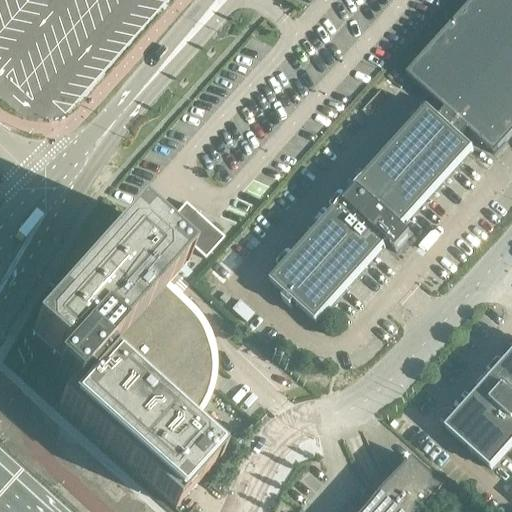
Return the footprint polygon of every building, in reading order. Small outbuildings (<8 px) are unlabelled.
[(494,155),(511,135),(511,0),(474,0),(406,76),(446,112),(438,120),(427,110),(413,125),(400,140),(387,154),(374,169),(361,183),(348,198),(335,212),(322,226),(309,241),(296,255),(283,270),(270,284),(285,298),(282,302),(290,310),(294,306),(315,326),(329,311),(342,296),(355,282),(368,268),(381,253),(388,245),(397,253),(403,247),(411,238),(402,230),(407,224),(420,210),(433,195),(446,181),(459,166),(473,151),(461,140),(468,132),(494,155)] [(204,260),(223,239),(185,205),(166,226),(204,260)] [(64,365),(54,376),(70,391),(58,405),(175,509),(222,457),(186,425),(196,413),(202,405),(207,393),(209,385),(210,378),(210,370),(210,365),(209,356),(207,350),(205,342),(208,342),(208,341),(188,342),(187,340),(187,337),(188,337),(189,336),(190,335),(191,334),(192,333),(192,331),(193,329),(193,328),(192,327),(191,325),(191,324),(190,323),(189,322),(188,322),(186,322),(185,321),(184,321),(182,317),(179,309),(177,307),(176,304),(174,301),(172,299),(170,296),(167,294),(164,291),(179,274),(180,273),(177,271),(183,265),(185,267),(188,265),(135,218),(134,219),(30,335),(64,365)] [(511,356),(510,358),(497,372),(484,387),(471,401),(458,416),(445,431),(491,472),(504,457),(511,448),(511,356)] [(426,511),(445,491),(413,461),(367,511),(426,511)]
